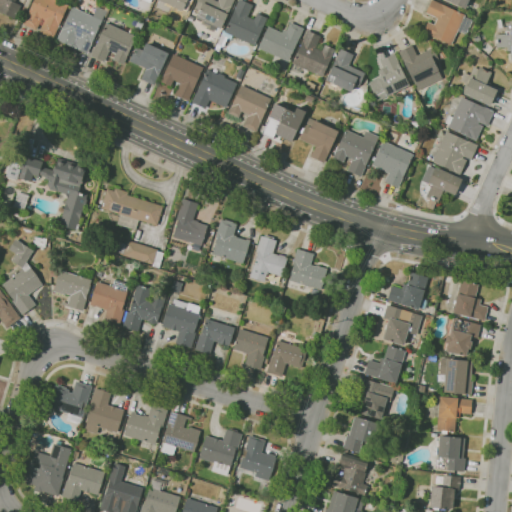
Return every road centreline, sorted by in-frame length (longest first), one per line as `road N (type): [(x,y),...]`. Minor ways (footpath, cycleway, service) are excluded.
road 1 (secondary): [(511,249),(377,227),(299,199),(0,60)]
road 2 (tertiary): [(377,227),(285,511)]
road 3 (residential): [(315,418),(48,345)]
road 4 (residential): [(511,359),(495,511)]
road 5 (residential): [(48,345),(0,468)]
